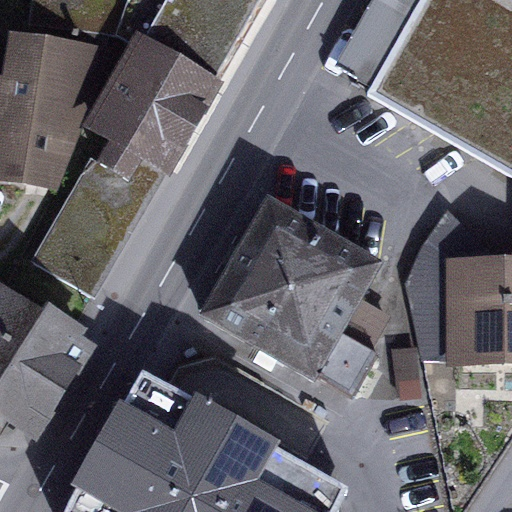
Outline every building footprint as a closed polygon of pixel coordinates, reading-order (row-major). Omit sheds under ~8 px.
[(33,266),(90,300),(263,0),(33,0),(29,28),(118,39),(140,52),(94,129),(117,142),(101,167),(92,163),(33,266)] [(356,84),(373,93),(410,27),(425,0),(379,0),(337,73),(356,84)] [(371,97),(511,177),(511,0),(425,0),(410,27),(373,93),(371,97)] [(34,132),(24,186),(52,190),(107,41),(73,36),(70,51),(15,42),(8,87),(2,126),(34,132)] [(0,85),(0,182),(24,186),(34,132),(2,126),(8,87),(0,85)] [(352,403),(377,359),(370,355),(340,337),(360,303),(378,270),(269,208),(235,267),(205,320),(261,351),(352,403)] [(511,268),(499,269),(448,215),(422,253),(408,285),(424,364),(511,363),(511,268)] [(0,388),(41,324),(0,297),(0,388)] [(370,355),(390,320),(360,303),(340,337),(370,355)] [(0,416),(28,434),(35,438),(44,423),(77,372),(88,355),(82,351),(74,346),(79,338),(46,316),(41,324),(0,388),(0,416)] [(397,397),(422,394),(417,355),(393,358),(397,397)] [(339,511),(347,496),(200,412),(178,399),(164,391),(150,383),(143,379),(114,428),(78,491),(67,511),(339,511)]
